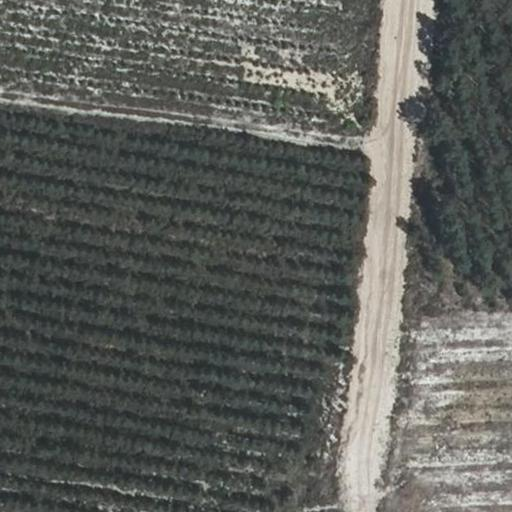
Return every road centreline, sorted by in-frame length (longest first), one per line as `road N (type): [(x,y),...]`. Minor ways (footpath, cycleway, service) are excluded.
road 1 (track): [(381,378),(409,0)]
road 2 (track): [(368,511),(381,378)]
